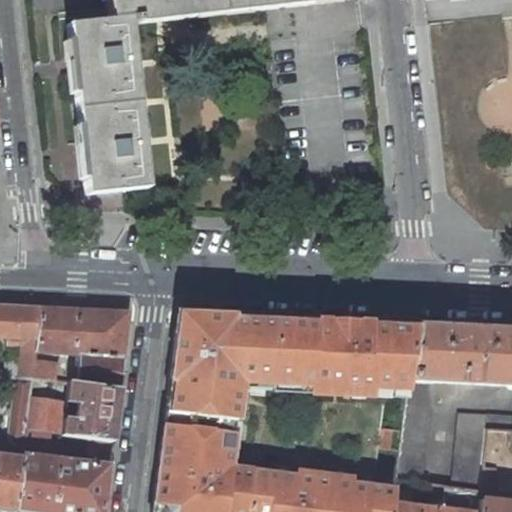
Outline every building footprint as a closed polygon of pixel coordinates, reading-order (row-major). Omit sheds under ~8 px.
[(100,0),(101,1),(106,1),(113,0),(115,19),(108,20),(65,25),(69,61),(79,60),(90,159),(80,160),(84,195),(126,191),(145,189),(127,23),(339,1),(338,0),(100,0)] [(113,0),(106,1),(108,16),(108,20),(115,19),(113,0)] [(335,190),(323,191),(326,215),(338,214),(335,190)] [(40,309),(0,307),(0,337),(21,339),(17,380),(31,378),(33,362),(34,352),(40,309)] [(126,313),(40,309),(34,352),(81,354),(76,384),(117,390),(126,313)] [(269,323),(227,321),(228,318),(176,316),(163,414),(221,422),(231,423),(235,396),(231,390),(248,377),(253,377),(261,377),(290,378),(289,386),(388,390),(388,383),(406,384),(406,381),(413,330),(378,329),(378,325),(375,325),(369,325),(368,333),(358,332),(358,324),(356,324),(324,322),(313,322),(312,325),(269,323)] [(432,382),(511,386),(511,331),(413,327),(413,330),(406,381),(432,382)] [(33,362),(31,378),(52,381),(54,365),(33,362)] [(8,435),(8,437),(23,438),(24,430),(31,378),(17,380),(15,380),(8,435)] [(421,484),(432,382),(406,381),(406,384),(403,406),(397,458),(394,479),(421,484)] [(110,442),(117,390),(76,384),(68,383),(65,401),(77,403),(74,419),(63,417),(60,435),(88,439),(110,442)] [(163,416),(150,511),(244,511),(250,474),(229,471),(225,466),(217,469),(219,453),(217,452),(221,422),(163,414),(163,416)] [(511,416),(458,414),(450,488),(478,493),(479,488),(481,468),(485,431),(507,432),(511,432),(511,416)] [(392,451),(395,430),(381,428),(379,449),(392,451)] [(23,438),(21,455),(44,458),(46,433),(24,430),(23,438)] [(511,505),(477,501),(477,506),(476,511),(511,511),(511,432),(507,432),(507,449),(511,448),(511,505)] [(0,508),(14,510),(21,455),(23,438),(8,437),(8,435),(2,434),(2,436),(1,436),(0,440),(0,508)] [(88,439),(85,463),(107,466),(110,442),(88,439)] [(21,455),(14,510),(31,511),(100,511),(107,466),(85,463),(44,458),(21,455)] [(492,469),(481,468),(479,488),(490,489),(492,469)] [(392,511),(393,504),(391,504),(393,492),(350,486),(350,480),(293,473),(292,479),(250,474),(244,511),(392,511)] [(441,501),(477,506),(477,501),(478,493),(450,488),(443,487),(441,501)]
